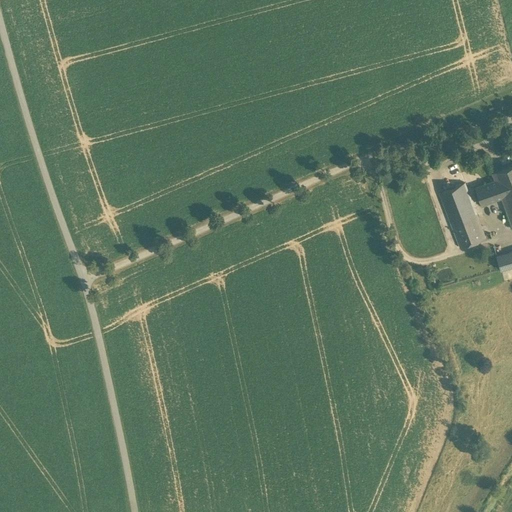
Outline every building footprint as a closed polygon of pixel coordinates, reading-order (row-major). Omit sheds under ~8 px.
[(511,164),(495,171),(498,179),(498,180),(504,196),(511,218),(511,164)] [(498,179),(475,187),(482,204),(504,196),(498,180),(498,179)] [(465,182),(439,192),(450,222),(476,212),(465,182)] [(450,222),(459,247),(485,237),(476,212),(450,222)] [(511,250),(497,255),(501,269),(511,266),(511,250)]
